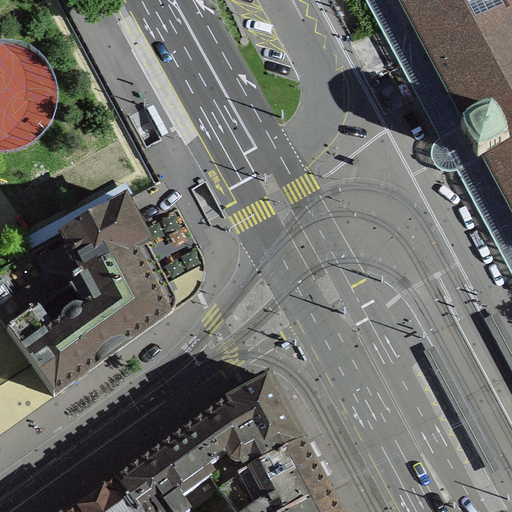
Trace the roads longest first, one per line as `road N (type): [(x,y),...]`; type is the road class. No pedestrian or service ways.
road 1 (motorway): [(182,0),(474,511)]
road 2 (motorway): [(511,441),(265,0)]
road 3 (residential): [(301,239),(236,293),(208,342),(178,372),(0,495)]
road 4 (primary): [(458,511),(301,239)]
road 5 (primary): [(164,0),(301,239)]
